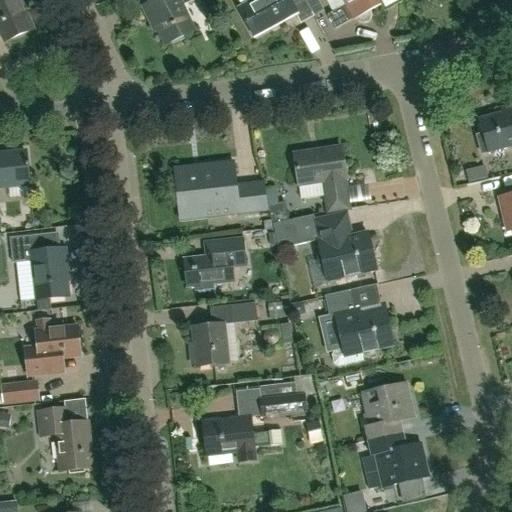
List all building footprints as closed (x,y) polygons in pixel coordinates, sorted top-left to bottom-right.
[(0,0),(0,32),(4,43),(34,30),(20,0),(0,0)] [(184,7),(197,0),(160,0),(144,8),(151,22),(155,20),(168,46),(196,32),(184,7)] [(254,0),(238,9),(254,37),(296,14),(292,5),(300,0),(254,0)] [(327,16),(334,31),(356,19),(357,20),(359,23),(363,24),(366,23),(369,20),(370,17),(369,14),(368,12),(379,6),(376,0),(342,0),(346,6),(327,16)] [(511,107),(500,110),(501,116),(478,122),(482,134),(476,136),(481,154),(511,145),(511,107)] [(348,199),(345,180),(346,179),(341,148),(294,155),(299,186),(324,183),(327,202),(329,215),(350,211),(348,199)] [(25,152),(0,155),(0,188),(29,185),(25,152)] [(264,223),(272,222),(270,208),(265,184),(237,186),(234,162),(174,169),(180,221),(252,213),(254,224),(264,223)] [(363,191),(363,204),(380,204),(380,192),(363,191)] [(511,194),(499,198),(507,232),(511,230),(511,194)] [(286,205),(270,208),(272,222),(273,224),(274,224),(289,221),(286,205)] [(289,221),(274,224),(280,250),(319,240),(328,281),(377,270),(368,232),(345,238),(339,214),(316,219),(315,214),(289,221)] [(32,262),(36,301),(69,298),(66,272),(68,272),(65,249),(44,251),(42,235),(10,239),(13,264),(32,262)] [(213,285),(234,283),(232,267),(246,266),(243,240),(205,244),(207,258),(185,260),(188,288),(193,287),(194,293),(213,291),(213,285)] [(363,363),(361,353),(394,346),(385,309),(361,314),(360,309),(354,310),(350,291),(326,297),(330,317),(336,315),(344,350),(335,352),(332,357),(334,365),(338,369),(363,363)] [(269,321),(283,319),(281,303),(267,304),(269,321)] [(232,325),(257,322),(255,304),(230,307),(232,325)] [(81,357),(78,327),(51,330),(50,319),(34,321),(35,332),(37,348),(25,349),(28,376),(56,373),(55,360),(64,359),(81,357)] [(196,368),(229,365),(225,325),(192,328),(196,368)] [(37,381),(1,385),(3,405),(3,409),(39,405),(37,381)] [(368,442),(403,434),(400,421),(416,417),(407,383),(362,394),(370,427),(364,428),(368,442)] [(266,418),(269,417),(270,421),(305,418),(305,414),(307,414),(304,395),(297,396),(295,384),(260,388),(261,399),(259,400),(261,419),(266,418)] [(88,423),(68,425),(66,410),(38,413),(41,437),(56,436),(60,473),(93,469),(88,423)] [(207,458),(239,454),(240,464),(256,462),(254,448),(270,447),(268,433),(253,435),(251,418),(203,423),(207,458)] [(314,430),(316,448),(329,446),(326,429),(314,430)] [(403,434),(368,442),(371,456),(376,455),(384,487),(429,476),(421,444),(407,448),(403,434)] [(364,511),(361,494),(343,497),(346,511),(364,511)]
